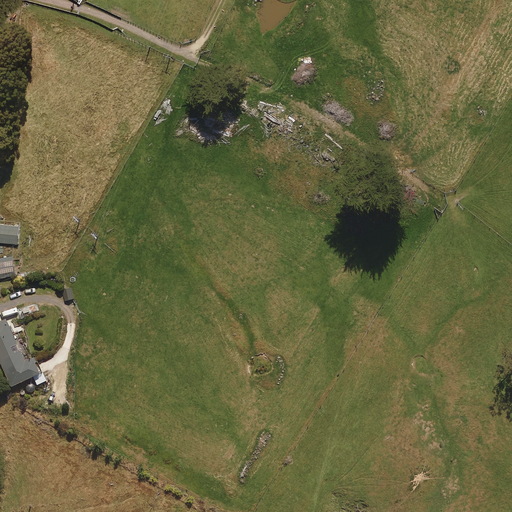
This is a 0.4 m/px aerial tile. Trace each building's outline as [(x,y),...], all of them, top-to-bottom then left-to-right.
[(0,225),(0,243),(18,245),(19,227),(0,225)] [(0,258),(0,277),(16,275),(12,256),(0,258)] [(63,290),(66,301),(74,299),(75,299),(72,287),(65,289),(63,290)] [(5,319),(0,321),(0,363),(10,387),(33,376),(39,374),(34,363),(36,362),(34,357),(24,362),(5,319)] [(39,374),(33,376),(37,385),(47,381),(43,372),(39,374)]
